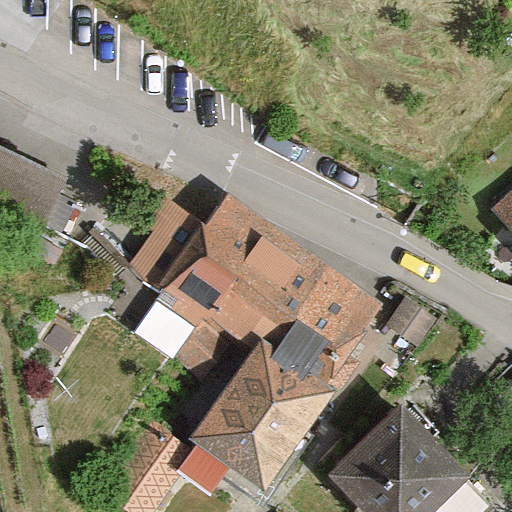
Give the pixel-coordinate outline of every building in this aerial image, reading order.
[(67,177),(0,146),(0,205),(45,226),(67,177)] [(371,293),(223,184),(195,217),(172,197),(131,255),(157,276),(144,295),(235,363),(268,330),(311,373),(371,293)] [(511,187),(491,209),(511,230),(511,187)] [(187,411),(270,495),(352,413),(311,373),(268,330),(235,363),(187,411)] [(352,413),(317,472),(361,511),(420,511),(469,459),(393,389),(352,413)] [(147,511),(185,460),(151,434),(106,494),(129,511),(147,511)]
